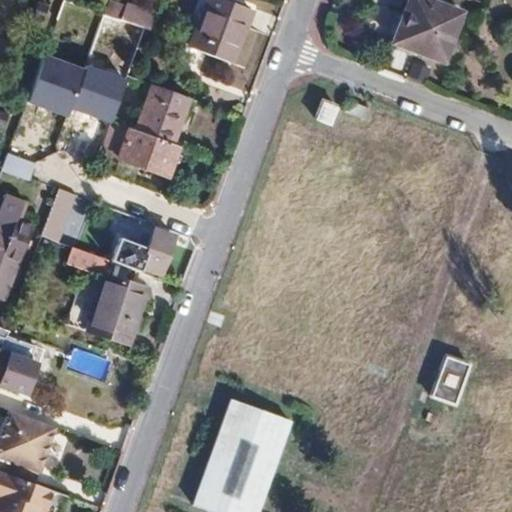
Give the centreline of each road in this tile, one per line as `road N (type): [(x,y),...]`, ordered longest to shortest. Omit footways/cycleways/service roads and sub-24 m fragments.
road 1 (residential): [(221,233),(124,511)]
road 2 (residential): [(286,54),(511,138)]
road 3 (residential): [(286,54),(221,233)]
road 4 (residential): [(221,233),(50,173)]
